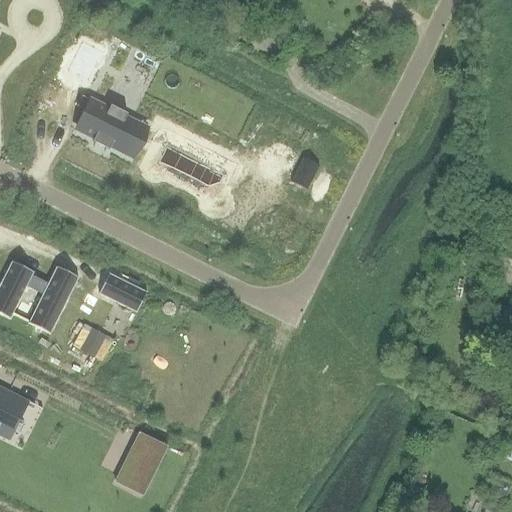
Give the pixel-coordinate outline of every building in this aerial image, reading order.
[(87,113),(77,129),(95,139),(94,142),(110,151),(112,147),(133,158),(148,130),(127,119),(128,116),(111,107),(110,110),(84,96),(78,107),(87,113)] [(303,159),(291,184),(308,191),(319,167),(303,159)] [(11,263),(0,284),(0,314),(9,319),(11,320),(27,288),(43,295),(29,324),(51,335),(74,287),(78,278),(56,268),(48,285),(32,277),(33,274),(31,273),(11,263)] [(110,274),(99,295),(137,314),(147,293),(110,274)] [(511,307),(503,308),(505,342),(511,341),(511,307)] [(104,361),(115,339),(83,323),(73,346),(104,361)] [(0,435),(5,438),(8,432),(24,400),(0,388),(0,435)] [(489,502),(484,511),(497,511),(500,507),(489,502)]
